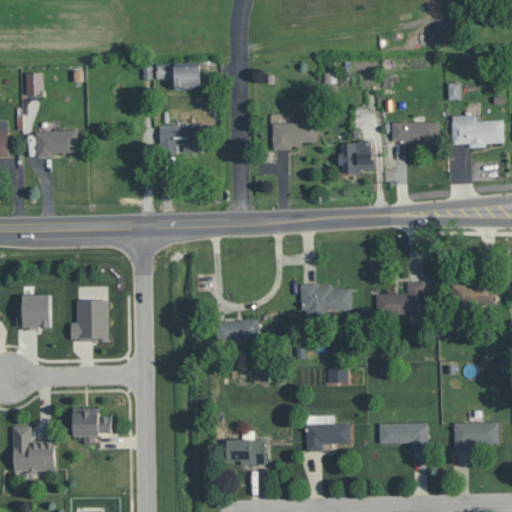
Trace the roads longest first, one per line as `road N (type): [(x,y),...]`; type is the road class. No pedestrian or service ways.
road 1 (primary): [(0,224),(385,215)]
road 2 (residential): [(140,222),(148,511)]
road 3 (residential): [(511,502),(268,511)]
road 4 (residential): [(241,0),(239,220)]
road 5 (residential): [(143,373),(10,376)]
road 6 (primary): [(511,196),(385,215)]
road 7 (primary): [(385,215),(511,220)]
